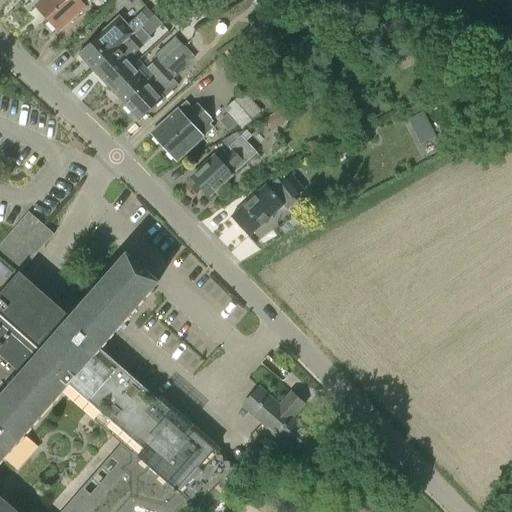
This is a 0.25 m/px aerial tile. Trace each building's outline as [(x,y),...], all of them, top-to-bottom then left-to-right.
[(42,0),(34,8),(46,20),(68,0),(42,0)] [(68,0),(46,20),(58,33),(86,8),(83,4),(87,0),(68,0)] [(304,8),(297,12),(313,35),(322,28),(316,19),(313,21),(304,8)] [(78,55),(93,72),(133,35),(132,35),(148,20),(142,14),(127,27),(118,18),(78,55)] [(133,35),(93,72),(108,88),(132,66),(125,58),(131,52),(133,54),(149,40),(139,29),(133,35)] [(132,66),(108,88),(123,104),(183,49),(174,39),(154,56),(157,60),(147,69),(150,73),(143,79),(132,66)] [(193,59),(183,49),(123,104),(138,121),(169,93),(177,85),(171,79),(193,59)] [(242,129),(261,112),(243,93),(224,110),(242,129)] [(263,121),(270,132),(275,129),(303,112),(297,101),(270,117),(263,121)] [(151,135),(177,163),(214,129),(210,125),(213,122),(197,104),(192,109),(186,102),(151,135)] [(355,135),(368,128),(359,112),(347,119),(355,135)] [(422,113),(407,120),(419,145),(434,137),(422,113)] [(240,137),(227,148),(230,152),(226,156),(223,152),(216,159),(213,157),(190,178),(209,197),(231,176),(257,154),(240,137)] [(280,184),(276,180),(268,187),(255,199),(254,197),(231,218),(249,238),(283,206),(287,211),(296,202),(293,199),(304,191),(291,174),(280,184)] [(0,511),(175,511),(187,499),(190,502),(228,459),(218,449),(102,348),(116,332),(126,320),(153,290),(161,281),(128,253),(126,255),(92,295),(84,304),(73,316),(21,272),(55,233),(47,226),(30,211),(29,212),(15,228),(0,245),(0,255),(19,272),(15,277),(0,293),(0,511)] [(279,405),(259,388),(242,407),(336,489),(353,469),(293,417),(305,404),(291,392),(279,405)]
